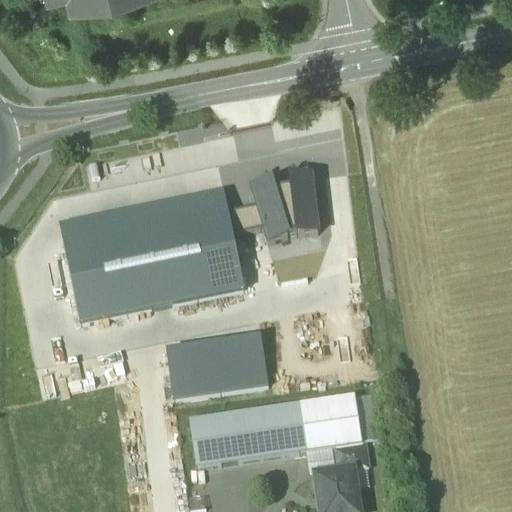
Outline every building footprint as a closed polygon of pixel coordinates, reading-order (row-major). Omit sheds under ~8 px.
[(46,0),(47,4),(65,0),(67,0),(70,14),(139,0),(46,0)] [(228,217),(233,240),(264,234),(269,248),(295,240),(318,238),(311,183),(292,185),(292,193),(274,197),(271,190),(253,195),(257,211),(228,217)] [(233,240),(228,217),(65,251),(81,330),(245,296),(233,240)] [(260,344),(167,358),(174,404),(267,390),(260,344)] [(355,402),(300,411),(307,458),(333,454),(362,449),(363,449),(355,402)] [(300,411),(190,428),(196,474),(307,458),(300,411)] [(362,449),(333,454),(337,478),(354,476),(368,474),(365,449),(363,449),(362,449)] [(337,478),(315,481),(319,511),(359,511),(354,476),(337,478)]
